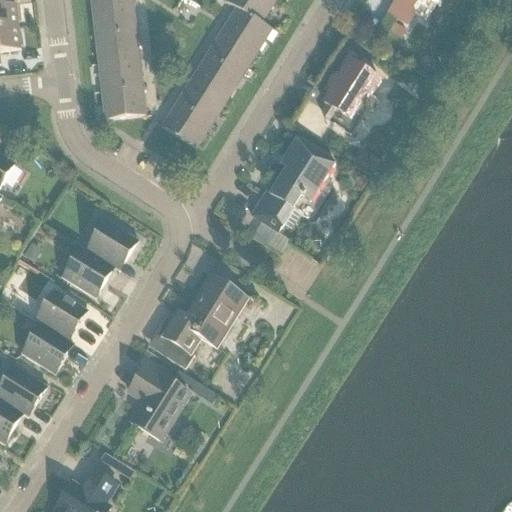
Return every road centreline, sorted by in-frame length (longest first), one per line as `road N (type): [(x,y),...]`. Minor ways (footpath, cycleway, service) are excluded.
road 1 (residential): [(13,511),(191,226)]
road 2 (residential): [(191,226),(332,0)]
road 3 (residential): [(191,226),(74,145),(62,83)]
road 4 (residential): [(301,298),(191,226)]
